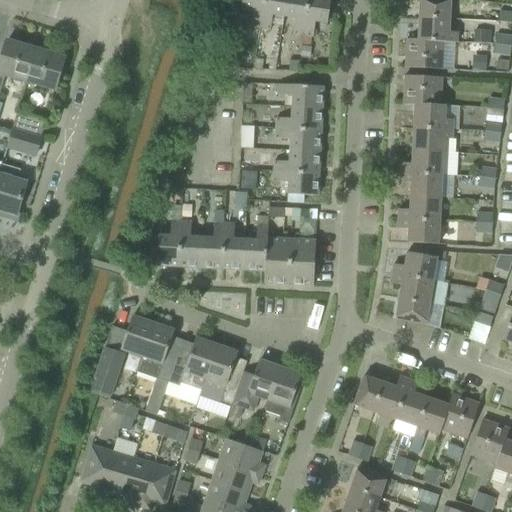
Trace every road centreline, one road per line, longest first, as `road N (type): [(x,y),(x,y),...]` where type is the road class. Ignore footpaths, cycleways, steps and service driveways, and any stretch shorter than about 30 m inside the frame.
road 1 (residential): [(342,328),(360,0)]
road 2 (unclassified): [(47,251),(110,28)]
road 3 (residential): [(331,365),(130,297),(130,284)]
road 4 (residential): [(511,384),(342,328)]
road 5 (residential): [(279,511),(331,365)]
